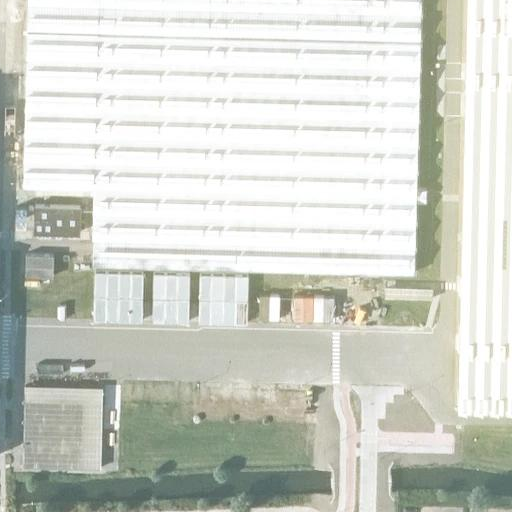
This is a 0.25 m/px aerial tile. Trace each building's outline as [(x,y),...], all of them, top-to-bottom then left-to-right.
[(27,0),(27,29),(22,184),(93,186),(92,237),(93,237),(92,262),(413,272),(415,201),(425,202),(426,189),(416,188),(421,0),(27,0)] [(511,0),(465,0),(462,166),(457,406),(511,406),(511,0)] [(80,206),(35,204),(34,231),(79,232),(80,206)] [(26,253),(25,275),(53,276),(54,254),(26,253)] [(43,343),(43,319),(30,319),(30,343),(43,343)] [(156,372),(156,448),(296,448),(296,372),(156,372)]
